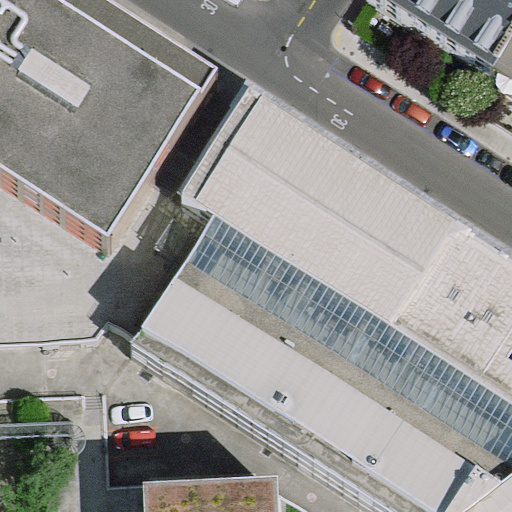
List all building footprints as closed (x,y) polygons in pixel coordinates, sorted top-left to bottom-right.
[(0,0),(0,192),(108,260),(157,189),(224,91),(212,84),(81,0),(0,0)] [(511,0),(377,0),(372,9),(497,90),(511,65),(511,0)] [(511,65),(497,90),(511,99),(511,65)] [(511,511),(511,274),(254,110),(190,211),(207,222),(188,248),(132,333),(147,343),(138,360),(371,511),(511,511)] [(291,511),(291,492),(152,499),(152,511),(291,511)]
